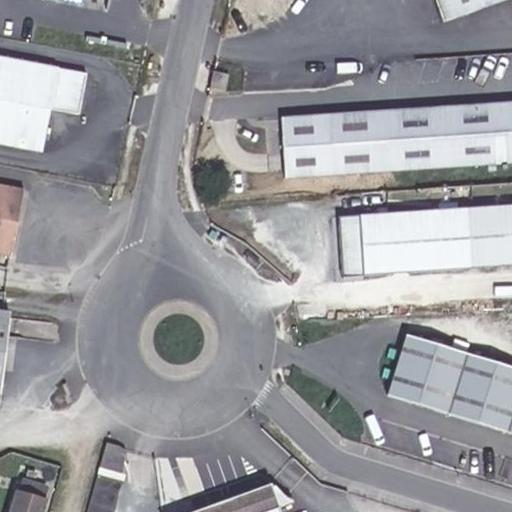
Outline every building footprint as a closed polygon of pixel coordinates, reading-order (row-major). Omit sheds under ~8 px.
[(33,11),(34,0),(11,0),(10,7),(33,11)] [(47,13),(48,0),(34,0),(33,11),(47,13)] [(65,16),(67,0),(48,0),(47,13),(65,16)] [(511,0),(425,0),(438,32),(511,5),(511,0)] [(68,127),(77,85),(0,69),(0,157),(30,164),(39,120),(68,127)] [(226,91),(230,74),(216,70),(211,87),(226,91)] [(511,173),(511,113),(273,125),(276,185),(511,173)] [(0,266),(12,201),(0,198),(0,266)] [(511,277),(511,216),(329,225),(331,285),(511,277)] [(511,390),(370,348),(351,408),(511,456),(511,390)] [(106,491),(94,488),(100,464),(86,461),(78,491),(104,497),(106,491)] [(94,488),(106,491),(111,468),(100,464),(94,488)] [(0,511),(26,511),(29,504),(3,498),(0,511)] [(260,511),(257,501),(227,511),(260,511)] [(260,511),(270,511),(257,501),(260,511)]
